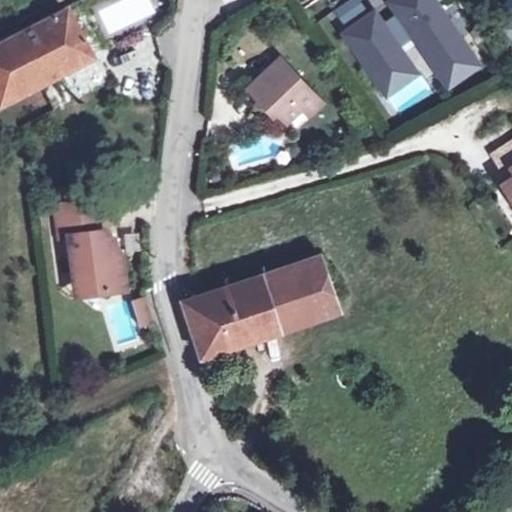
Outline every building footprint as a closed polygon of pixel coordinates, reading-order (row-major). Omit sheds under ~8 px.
[(336,17),(346,33),(371,16),(360,0),(336,17)] [(352,42),(350,44),(365,65),(368,64),(375,74),(399,57),(392,47),(414,32),(446,79),(470,62),(468,59),(474,55),(461,36),(455,40),(438,15),(444,11),(436,0),(400,0),(405,5),(377,25),(371,16),(346,33),(352,42)] [(63,7),(13,33),(39,82),(89,57),(63,7)] [(0,101),(39,82),(13,33),(0,39),(0,101)] [(266,98),(278,111),(286,119),(300,106),(308,114),(321,101),(279,57),(248,86),(262,102),(266,98)] [(399,57),(375,74),(384,87),(408,70),(399,57)] [(274,114),(278,111),(266,98),(262,102),(274,114)] [(511,144),(497,154),(507,171),(511,166),(511,175),(504,181),(511,192),(511,144)] [(55,204),(57,217),(96,213),(94,199),(55,204)] [(59,237),(67,236),(72,281),(87,280),(100,290),(124,287),(121,255),(109,256),(105,230),(99,231),(96,213),(57,217),(59,237)] [(318,254),(262,273),(279,326),(336,307),(318,254)] [(279,326),(262,273),(188,298),(183,300),(201,352),(203,351),(279,326)] [(72,281),(73,293),(100,290),(87,280),(72,281)] [(144,296),(130,300),(137,324),(152,320),(144,296)] [(321,361),(308,372),(323,390),(308,403),(322,419),(335,407),(324,395),(339,383),(321,361)]
